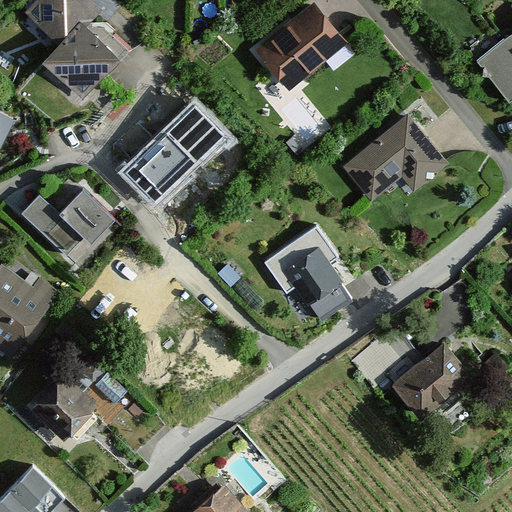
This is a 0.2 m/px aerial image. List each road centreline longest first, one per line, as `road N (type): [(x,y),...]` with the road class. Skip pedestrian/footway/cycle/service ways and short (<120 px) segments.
road 1 (residential): [(305,368),(195,277),(89,161),(30,173),(0,192)]
road 2 (residential): [(511,208),(305,368)]
road 3 (residential): [(305,368),(195,447),(131,511)]
road 4 (residential): [(511,173),(370,0)]
road 5 (unknown): [(89,161),(156,89),(144,70)]
